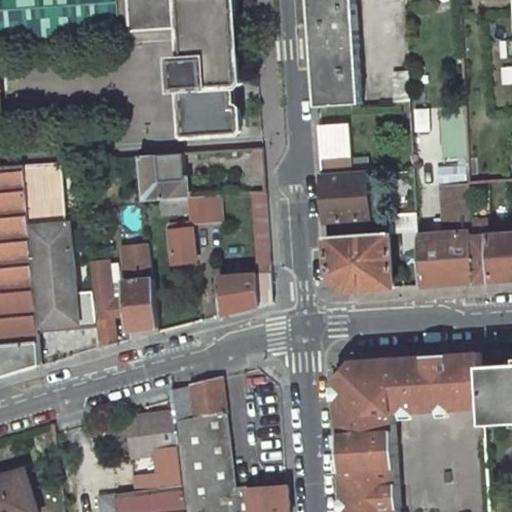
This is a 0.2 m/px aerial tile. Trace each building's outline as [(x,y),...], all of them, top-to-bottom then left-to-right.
[(239,87),(242,84),(236,0),(116,0),(112,0),(55,0),(58,22),(129,17),(130,30),(133,32),(183,29),(186,60),(174,61),(176,91),(180,91),(183,135),(186,138),(239,134),(241,132),(240,109),(238,107),(234,107),(232,87),(239,87)] [(309,0),(318,107),(362,105),(360,77),(359,72),(356,21),(356,16),(354,0),(309,0)] [(395,102),(411,101),(410,72),(393,73),(395,102)] [(444,185),(473,183),(469,107),(440,109),(444,185)] [(352,159),(350,125),(319,126),(322,177),(368,174),(367,158),(352,159)] [(254,175),(268,175),(268,147),(254,147),(254,175)] [(188,176),(186,176),(184,155),(140,157),(145,203),(161,201),(189,199),(188,176)] [(75,250),(71,251),(62,163),(25,165),(40,327),(97,322),(94,292),(79,293),(75,250)] [(0,378),(43,365),(40,327),(25,165),(0,167),(0,166),(0,378)] [(372,219),(368,174),(322,177),(325,222),(340,221),(369,219),(372,219)] [(487,192),(487,183),(470,184),(471,202),(482,202),(481,192),(487,192)] [(471,202),(470,184),(442,186),(444,234),(418,237),(419,253),(421,287),(475,283),(472,237),(471,202)] [(275,304),(272,274),(266,191),(253,193),(258,269),(261,307),(275,304)] [(191,224),(222,222),(220,196),(189,199),(161,201),(162,215),(191,213),(191,224)] [(418,231),(417,214),(393,215),(393,218),(390,218),(391,233),(404,232),(418,231)] [(370,234),(369,219),(340,221),(341,236),(370,234)] [(174,264),(196,262),(193,235),(188,235),(187,229),(171,231),(174,264)] [(405,254),(419,253),(418,237),(418,231),(404,232),(405,254)] [(348,291),(394,288),(391,233),(370,234),(341,236),(326,237),(329,275),(348,291)] [(511,280),(511,234),(490,236),(492,282),(511,280)] [(475,283),(492,282),(490,236),(472,237),(475,283)] [(130,340),(160,332),(155,278),(153,278),(149,244),(123,247),(126,268),(123,268),(126,299),(113,300),(109,261),(91,263),(94,292),(97,322),(100,348),(117,344),(115,317),(127,315),(130,340)] [(247,269),(247,276),(219,278),(222,317),(261,307),(258,269),(247,269)] [(413,369),(412,363),(408,358),(353,361),(353,366),(342,380),(337,380),(346,511),(352,511),(401,509),(395,414),(485,409),(482,367),(481,353),(424,356),(425,369),(413,369)] [(425,369),(424,356),(408,358),(412,363),(413,369),(425,369)] [(511,424),(511,365),(482,367),(485,409),(486,426),(511,424)] [(249,489),(237,491),(223,378),(209,381),(173,391),(176,412),(187,511),(290,511),(289,486),(249,489)] [(187,511),(176,412),(130,418),(135,457),(156,454),(158,469),(160,487),(137,491),(99,497),(100,511),(187,511)] [(160,487),(158,469),(134,471),(137,491),(160,487)] [(452,484),(451,472),(443,472),(444,484),(452,484)] [(0,511),(38,511),(28,475),(0,483),(0,511)] [(66,511),(74,511),(72,498),(65,500),(66,511)]
